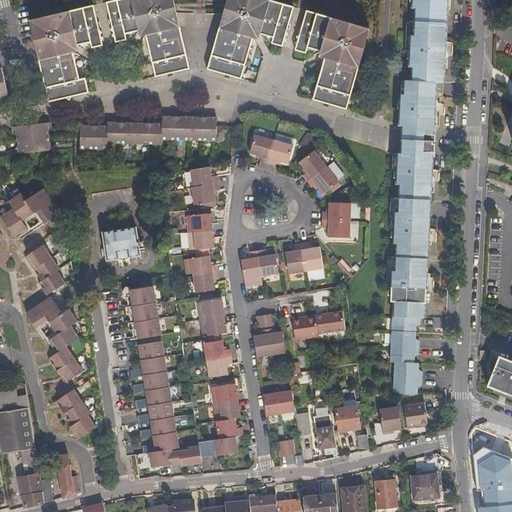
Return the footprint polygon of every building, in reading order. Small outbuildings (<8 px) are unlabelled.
[(115,0),(106,2),(112,28),(110,30),(113,32),(112,36),(114,38),(115,42),(126,39),(125,34),(137,31),(141,33),(146,35),(156,78),(189,70),(172,0),(115,0)] [(296,8),(268,0),(229,0),(225,15),(220,30),(208,71),(225,76),(224,79),(230,81),(230,78),(241,81),(253,40),(257,38),(261,35),(274,39),(273,45),(284,48),(285,43),(288,41),(286,38),(289,36),(288,33),(296,8)] [(412,0),(413,9),(416,9),(414,38),(411,38),(410,68),(413,68),(413,83),(405,82),(404,97),(401,97),(400,104),(399,128),(402,127),(402,142),(401,154),(401,157),(398,156),(397,186),(400,186),(399,215),(396,215),(395,245),(398,245),(397,274),(393,273),(392,303),(395,303),(394,319),(422,320),(426,320),(432,187),(435,180),(433,177),(434,157),(433,157),(433,144),(434,128),(435,128),(436,108),(439,105),(436,99),(437,84),(444,84),(445,60),(449,58),(445,49),(448,1),(448,0),(412,0)] [(100,30),(94,5),(30,19),(48,102),(66,98),(67,101),(72,100),(72,96),(87,93),(83,79),(80,80),(74,52),(76,49),(79,44),(91,41),(93,47),(104,44),(103,42),(103,40),(103,38),(104,37),(101,36),(101,34),(103,32),(100,30)] [(372,30),(325,16),(308,11),(301,37),(298,39),(299,42),(296,44),(297,47),(296,52),(307,55),(309,49),(321,52),(323,57),(324,58),(326,61),(314,102),(324,104),(323,108),(329,110),(330,105),(348,110),(372,30)] [(0,97),(9,95),(3,67),(0,68),(0,97)] [(216,141),(217,126),(217,117),(209,117),(203,117),(197,117),(189,117),(182,116),(176,116),(169,116),(162,116),(162,121),(162,123),(157,123),(159,145),(162,145),(162,140),(175,140),(188,140),(202,141),(216,141)] [(108,122),(107,124),(107,126),(101,126),(94,126),(88,126),(82,126),(81,149),(93,149),(106,149),(107,143),(120,144),(134,144),(148,144),(159,145),(157,123),(153,123),(148,123),(141,123),(135,123),(128,123),(121,122),(114,122),(108,122)] [(54,128),(53,124),(33,126),(13,127),(14,132),(17,132),(17,136),(18,142),(19,147),(19,151),(16,152),(16,156),(36,154),(36,153),(40,152),(40,154),(54,152),(57,152),(56,150),(56,147),(53,148),(52,143),(52,138),(51,131),(50,129),(54,128)] [(229,126),(217,126),(216,141),(216,144),(228,144),(229,126)] [(249,153),(262,157),(260,162),(267,164),(275,166),(276,161),(288,164),(293,146),(274,141),(255,135),(249,153)] [(298,163),(306,174),(302,176),(307,182),(312,188),(316,185),(323,195),(339,183),(326,167),(313,152),(298,163)] [(190,171),(193,188),(191,189),(194,206),(215,203),(213,192),(219,191),(218,184),(217,177),(211,177),(209,168),(190,171)] [(0,214),(0,215),(14,235),(20,231),(24,237),(33,230),(31,227),(29,224),(26,226),(22,220),(36,210),(41,217),(39,218),(40,221),(42,224),(59,212),(40,186),(24,197),(19,191),(6,200),(11,207),(0,214)] [(322,227),(329,227),(328,237),(350,238),(350,221),(351,203),(329,202),(329,212),(322,212),(322,220),(322,227)] [(195,294),(214,291),(213,281),(218,280),(217,273),(216,266),(211,267),(209,253),(208,249),(214,249),(213,232),(211,215),(186,217),(187,234),(189,251),(194,250),(195,254),(195,259),(190,259),(192,276),(195,294)] [(101,232),(106,260),(140,256),(135,227),(129,227),(127,220),(106,224),(107,231),(101,232)] [(285,253),(290,275),(307,272),(324,269),(320,248),(310,249),(309,243),(302,244),(294,245),(295,251),(285,253)] [(43,244),(28,254),(32,260),(29,262),(33,268),(36,266),(40,272),(37,273),(41,279),(45,285),(43,287),(47,293),(65,281),(57,269),(59,267),(43,244)] [(242,261),(245,280),(262,277),(279,274),(276,255),(266,257),(265,251),(257,252),(250,253),(251,259),(242,261)] [(263,285),(262,277),(245,280),(246,288),(263,285)] [(203,464),(202,458),(201,451),(200,446),(190,447),(179,447),(178,438),(175,438),(174,432),(177,432),(176,425),(173,425),(172,417),(175,417),(174,410),(171,410),(170,402),(172,402),(171,395),(169,395),(167,387),(170,387),(169,380),(166,380),(165,373),(167,372),(166,364),(163,365),(162,356),(165,355),(163,347),(160,347),(158,334),(161,334),(160,323),(154,286),(124,290),(125,298),(128,297),(129,306),(126,306),(127,314),(130,313),(132,322),(129,322),(129,328),(130,330),(133,329),(134,338),(142,337),(143,343),(140,343),(143,367),(130,369),(131,376),(144,374),(146,382),(133,384),(134,391),(147,389),(148,397),(135,399),(136,405),(149,404),(151,412),(149,412),(138,413),(139,420),(150,419),(152,419),(153,427),(152,427),(140,428),(141,435),(153,434),(154,433),(156,441),(155,442),(142,443),(144,450),(150,449),(152,464),(157,464),(181,464),(181,467),(203,464)] [(53,345),(56,351),(51,354),(56,361),(53,363),(61,375),(64,373),(69,380),(83,369),(65,345),(79,335),(71,324),(78,319),(70,308),(63,312),(51,295),(27,311),(38,329),(41,327),(43,325),(42,323),(49,319),(58,332),(51,336),(50,334),(47,335),(44,337),(50,347),(53,345)] [(208,379),(227,376),(226,366),(231,365),(230,358),(229,351),(223,351),(221,338),(221,335),(226,334),(224,317),(221,300),(196,304),(199,321),(201,338),(207,337),(208,341),(208,344),(202,345),(205,361),(208,379)] [(315,317),(318,334),(345,330),(342,313),(315,317)] [(276,330),(273,315),(265,317),(257,318),(260,332),(267,331),(276,330)] [(296,342),(319,338),(318,336),(318,334),(315,317),(292,321),(296,342)] [(422,320),(394,319),(393,318),(392,333),(417,335),(418,326),(421,326),(422,320)] [(257,359),(271,357),(286,355),(283,333),(276,334),(268,335),(261,336),(253,337),(257,359)] [(417,343),(417,335),(392,333),(391,349),(420,350),(420,343),(417,343)] [(391,349),(390,364),(395,364),(415,365),(416,356),(420,356),(420,350),(391,349)] [(511,363),(498,357),(486,386),(504,394),(511,396),(511,363)] [(424,374),(419,374),(419,365),(415,365),(395,364),(394,378),(394,379),(423,381),(424,374)] [(299,373),(300,383),(312,382),(311,372),(299,373)] [(393,395),(396,395),(418,396),(419,387),(423,387),(423,381),(394,379),(393,395)] [(27,382),(0,388),(0,426),(13,424),(9,404),(29,400),(27,382)] [(215,423),(217,440),(234,438),(242,436),(241,429),(235,430),(234,420),(239,419),(237,402),(234,385),(209,389),(212,406),(215,423)] [(69,418),(73,424),(70,426),(74,432),(77,430),(81,436),(96,426),(88,413),(91,411),(74,388),(59,398),(63,403),(60,405),(62,408),(65,412),(68,410),(71,416),(69,418)] [(267,418),(281,416),(296,414),(293,392),(278,395),(263,397),(267,418)] [(43,482),(36,441),(29,400),(9,404),(13,424),(27,508),(46,503),(43,482)] [(342,403),(343,409),(335,411),(339,432),(359,429),(355,401),(342,403)] [(429,423),(426,405),(405,408),(409,428),(418,427),(418,425),(429,423)] [(384,433),(403,429),(399,409),(381,412),(384,433)] [(298,414),(299,435),(311,435),(310,414),(298,414)] [(334,460),(338,459),(331,416),(315,418),(318,439),(316,439),(317,444),(318,444),(320,450),(324,450),(326,456),(333,455),(334,460)] [(207,441),(199,442),(200,446),(201,451),(202,458),(216,456),(216,458),(237,454),(234,438),(217,440),(207,441)] [(359,455),(370,451),(370,450),(368,438),(357,439),(359,455)] [(278,444),(280,459),(288,458),(295,456),(293,442),(285,443),(278,444)] [(511,511),(511,458),(483,447),(474,454),(478,497),(479,511),(511,511)] [(64,499),(76,496),(76,493),(73,477),(69,455),(57,457),(64,499)] [(440,497),(439,474),(414,476),(415,499),(440,497)] [(398,507),(396,480),(377,482),(379,509),(398,507)] [(43,482),(46,503),(54,501),(50,481),(43,482)] [(343,486),(344,511),(366,511),(364,484),(343,486)] [(10,502),(8,489),(0,490),(2,503),(10,502)] [(303,511),(337,511),(335,490),(302,493),(303,511)] [(250,499),(250,503),(251,511),(276,511),(276,504),(275,496),(250,499)] [(175,506),(168,507),(168,511),(194,511),(193,501),(174,503),(175,506)] [(276,504),(276,511),(298,511),(298,501),(276,504)]
